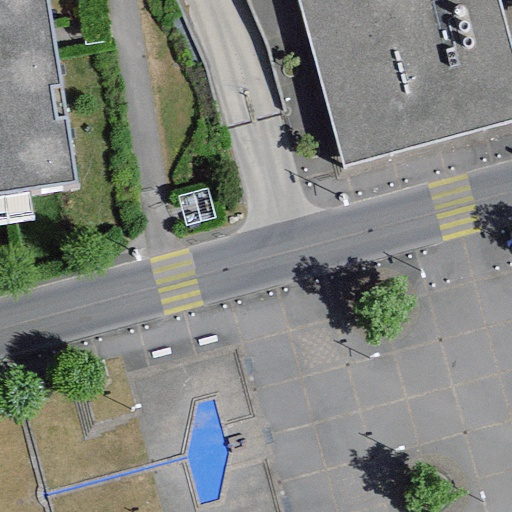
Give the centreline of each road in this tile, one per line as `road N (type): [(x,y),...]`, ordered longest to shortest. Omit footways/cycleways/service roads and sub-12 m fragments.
road 1 (residential): [(511,205),(0,329)]
road 2 (secondary): [(159,0),(249,511)]
